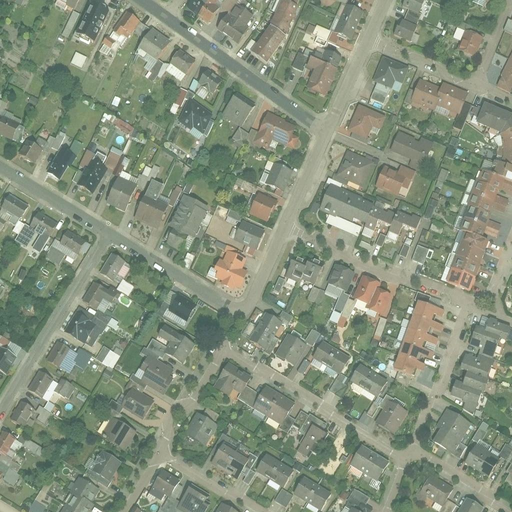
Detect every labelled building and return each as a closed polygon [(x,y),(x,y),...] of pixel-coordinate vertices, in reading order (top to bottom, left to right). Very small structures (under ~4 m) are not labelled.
[(116,3),(112,0),(99,0),(88,15),(100,24),(116,3)] [(220,5),(213,0),(187,0),(184,6),(208,22),(220,5)] [(223,0),(220,7),(224,10),(230,0),(239,6),(243,0),(223,0)] [(394,38),(409,45),(417,28),(415,27),(420,16),(418,16),(425,0),(424,0),(403,0),(400,10),(408,13),(403,23),(401,22),(394,38)] [(267,25),(248,52),(263,63),(282,36),(295,8),(278,1),(267,25)] [(363,12),(345,4),(333,28),(350,37),(363,12)] [(236,44),(254,20),(236,6),(218,31),(236,44)] [(155,66),(170,44),(127,15),(112,36),(126,46),(134,35),(145,43),(137,53),(155,66)] [(511,18),(510,23),(508,22),(503,32),(511,36),(511,18)] [(456,52),(475,60),(483,40),(474,36),(476,30),(457,22),(454,29),(464,33),(456,52)] [(318,49),(320,43),(324,45),(330,33),(309,24),(305,32),(310,34),(306,44),(318,49)] [(309,55),(302,71),(329,84),(344,53),(327,46),(320,61),(309,55)] [(193,63),(173,47),(160,63),(180,79),(193,63)] [(75,52),(70,63),(81,69),(86,58),(75,52)] [(511,55),(497,89),(511,95),(511,92),(511,55)] [(402,86),(409,71),(382,59),(371,82),(377,85),(373,93),(387,99),(395,83),(402,86)] [(204,99),(218,81),(202,69),(188,87),(195,93),(191,99),(178,92),(169,106),(193,118),(203,100),(204,99)] [(443,85),(441,90),(419,81),(415,93),(409,90),(404,102),(433,113),(435,108),(466,120),(471,108),(463,105),(467,95),(443,85)] [(252,103),(233,88),(222,101),(217,107),(235,123),(252,103)] [(439,279),(468,290),(488,238),(496,241),(501,229),(487,224),(492,212),(503,217),(508,204),(495,199),(498,191),(511,196),(511,194),(511,116),(511,115),(481,103),(473,124),(494,132),(501,157),(498,164),(491,162),(487,173),(481,171),(439,279)] [(385,120),(359,107),(347,132),(352,135),(350,139),(365,146),(373,129),(379,132),(385,120)] [(295,124),(257,113),(250,139),(288,150),(295,124)] [(3,116),(0,120),(0,135),(15,144),(24,129),(3,116)] [(128,136),(134,130),(120,118),(114,124),(128,136)] [(422,174),(432,145),(398,133),(391,153),(411,161),(408,169),(422,174)] [(35,165),(46,148),(31,137),(19,154),(35,165)] [(373,165),(347,152),(333,182),(346,187),(348,183),(362,189),(373,165)] [(74,164),(59,154),(48,170),(63,180),(74,164)] [(76,183),(91,195),(108,173),(93,161),(76,183)] [(279,192),(288,172),(270,164),(262,184),(279,192)] [(153,166),(148,177),(154,180),(160,169),(153,166)] [(375,188),(398,198),(402,189),(408,191),(415,174),(401,167),(397,175),(397,176),(383,170),(375,188)] [(435,187),(442,189),(448,172),(441,170),(435,187)] [(125,215),(136,191),(117,182),(106,206),(125,215)] [(175,187),(168,204),(173,207),(180,189),(175,187)] [(364,226),(373,206),(329,187),(319,211),(351,225),(352,221),(364,226)] [(27,204),(6,191),(0,201),(0,213),(16,223),(27,204)] [(205,202),(186,195),(168,242),(182,248),(188,232),(192,234),(205,202)] [(266,222),(275,201),(262,195),(257,206),(248,202),(244,212),(266,222)] [(168,210),(144,197),(133,217),(157,230),(168,210)] [(423,216),(429,219),(437,203),(431,200),(423,216)] [(47,238),(56,224),(36,209),(26,223),(47,238)] [(397,213),(396,217),(372,209),(365,230),(374,233),(377,223),(391,228),(388,234),(398,237),(402,227),(416,232),(420,221),(397,213)] [(254,252),(263,234),(236,221),(228,239),(254,252)] [(440,235),(442,229),(431,225),(429,231),(440,235)] [(85,241),(67,229),(58,243),(75,255),(85,241)] [(382,248),(384,236),(378,235),(375,246),(382,248)] [(401,245),(399,257),(406,258),(409,247),(401,245)] [(411,261),(423,265),(428,250),(416,246),(411,261)] [(125,263),(111,252),(98,269),(112,280),(125,263)] [(189,265),(193,257),(187,254),(183,262),(189,265)] [(224,264),(221,261),(210,276),(227,289),(237,274),(233,271),(239,262),(230,256),(224,264)] [(302,262),(287,260),(285,277),(301,279),(302,273),(314,275),(316,259),(303,257),(302,262)] [(351,274),(329,265),(323,282),(345,290),(351,274)] [(272,292),(278,294),(284,280),(278,278),(272,292)] [(377,285),(356,278),(348,298),(368,306),(366,310),(383,317),(390,299),(374,293),(377,285)] [(108,291),(93,280),(80,299),(95,309),(108,291)] [(312,287),(306,300),(314,303),(319,291),(312,287)] [(186,322),(196,307),(177,295),(167,310),(186,322)] [(431,311),(410,304),(390,365),(409,371),(410,368),(421,372),(423,365),(413,362),(416,353),(426,357),(428,351),(418,347),(420,340),(431,344),(433,337),(423,334),(426,326),(436,329),(438,322),(428,319),(431,311)] [(92,321),(78,312),(66,330),(80,339),(92,321)] [(262,352),(280,321),(264,312),(246,342),(262,352)] [(372,347),(379,348),(384,320),(377,318),(372,347)] [(483,395),(499,345),(503,346),(509,327),(486,319),(482,332),(470,328),(463,349),(473,352),(472,357),(462,354),(456,372),(466,375),(462,386),(449,382),(444,397),(460,403),(457,412),(472,416),(479,394),(483,395)] [(167,326),(161,335),(177,344),(171,353),(181,360),(195,338),(187,332),(184,337),(167,326)] [(307,344),(287,332),(273,353),(293,366),(307,344)] [(346,357),(317,340),(308,355),(336,372),(346,357)] [(58,369),(71,351),(56,341),(44,360),(58,369)] [(0,371),(4,374),(15,356),(0,346),(0,371)] [(100,363),(108,350),(102,347),(94,360),(100,363)] [(83,370),(90,355),(77,349),(70,364),(83,370)] [(107,379),(119,357),(108,351),(100,365),(106,368),(102,376),(107,379)] [(168,371),(147,357),(139,369),(140,370),(144,373),(141,378),(163,392),(170,380),(165,377),(168,371)] [(296,372),(303,376),(309,364),(303,361),(296,372)] [(219,362),(202,387),(219,398),(228,383),(232,386),(226,395),(278,429),(291,409),(260,388),(253,397),(242,389),(248,381),(219,362)] [(386,381),(357,363),(348,379),(377,396),(386,381)] [(40,400),(52,380),(38,371),(26,391),(40,400)] [(341,399),(347,387),(343,385),(346,378),(338,374),(328,393),(341,399)] [(64,382),(57,394),(68,401),(75,389),(64,382)] [(152,403),(130,388),(119,405),(141,420),(152,403)] [(36,408),(21,398),(10,416),(24,425),(36,408)] [(402,408),(386,398),(372,424),(388,433),(402,408)] [(42,409),(40,408),(33,419),(43,424),(54,407),(47,402),(42,409)] [(372,418),(377,407),(372,404),(366,415),(372,418)] [(447,455),(469,419),(446,405),(424,441),(447,455)] [(218,421),(202,411),(186,434),(203,445),(218,421)] [(327,430),(300,415),(293,427),(305,434),(294,453),(309,462),(327,430)] [(106,420),(94,438),(119,454),(131,435),(106,420)] [(0,453),(6,457),(17,437),(1,427),(0,429),(0,453)] [(244,458),(219,442),(209,458),(234,473),(244,458)] [(495,459),(469,443),(457,462),(484,478),(495,459)] [(384,462),(358,446),(348,463),(374,479),(384,462)] [(119,464),(102,453),(89,473),(107,483),(119,464)] [(290,471),(262,453),(251,470),(279,488),(290,471)] [(511,454),(496,482),(511,491),(511,489),(511,454)] [(177,477),(160,467),(149,485),(165,495),(177,477)] [(81,511),(97,486),(77,474),(67,491),(72,494),(60,511),(81,511)] [(326,494),(296,476),(287,491),(317,509),(326,494)] [(447,491),(425,478),(414,497),(436,509),(447,491)] [(197,511),(207,496),(190,486),(177,508),(184,511),(197,511)] [(274,502),(285,508),(292,496),(280,490),(274,502)] [(36,503),(47,511),(54,501),(42,494),(36,503)] [(476,511),(477,510),(461,500),(453,511),(476,511)] [(26,511),(27,511),(43,511),(45,510),(33,502),(26,511)]
